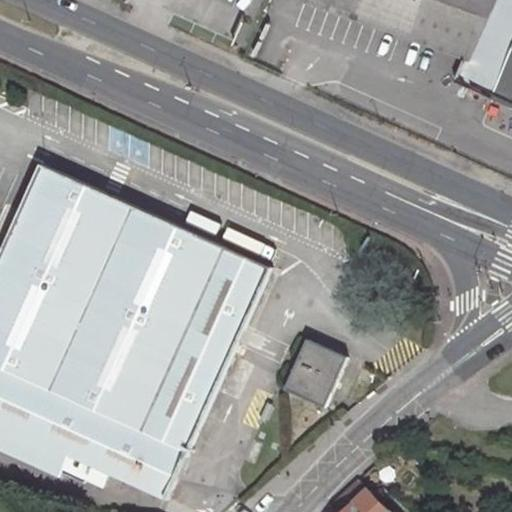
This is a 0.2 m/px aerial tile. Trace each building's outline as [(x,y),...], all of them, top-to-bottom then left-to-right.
[(333,0),(469,59),(494,0),(333,0)] [(511,101),(511,0),(494,0),(469,59),(461,79),(511,101)] [(0,441),(61,468),(69,452),(165,494),(273,260),(44,157),(0,253),(0,441)] [(348,353),(308,335),(285,385),(325,403),(348,353)] [(361,511),(391,511),(372,491),(370,493),(360,481),(345,494),(361,511)] [(334,505),(340,511),(361,511),(345,494),(334,505)]
